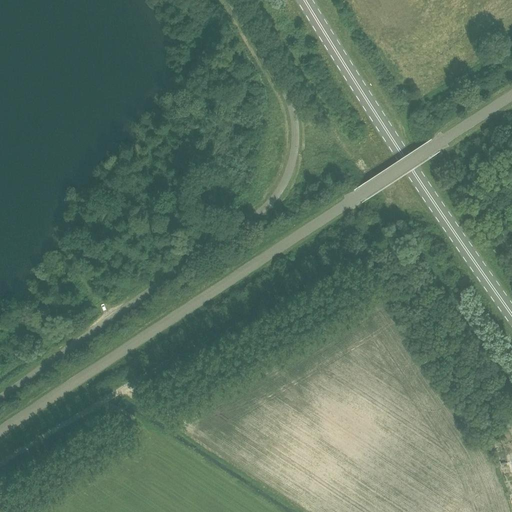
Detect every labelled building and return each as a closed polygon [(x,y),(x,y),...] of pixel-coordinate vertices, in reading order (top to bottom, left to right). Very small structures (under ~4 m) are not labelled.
[(379,9),(397,5),(395,0),(381,0),(377,1),(379,9)] [(407,13),(380,21),(382,28),(409,19),(407,13)] [(394,40),(406,34),(403,28),(392,33),(394,40)] [(473,64),(481,61),(478,53),(470,56),(473,64)] [(451,69),(453,77),(464,73),(461,66),(451,69)]
